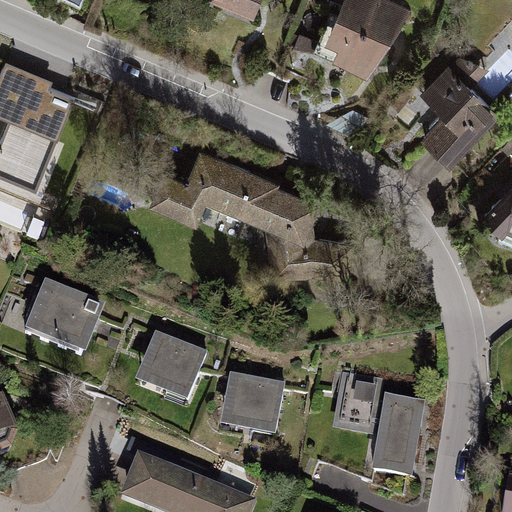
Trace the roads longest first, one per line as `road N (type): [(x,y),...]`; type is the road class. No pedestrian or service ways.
road 1 (residential): [(464,339),(443,276),(408,216),(328,154),(0,15)]
road 2 (residential): [(442,511),(464,339)]
